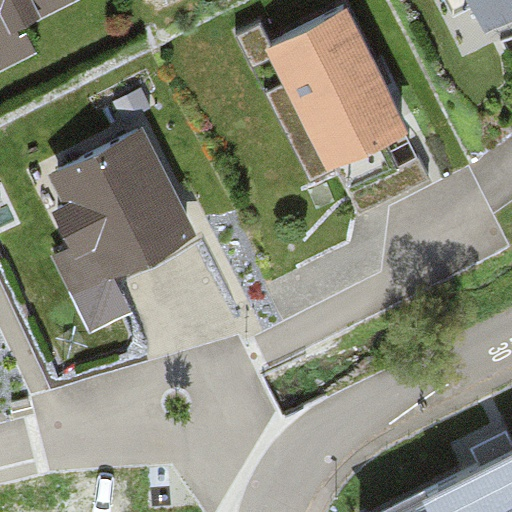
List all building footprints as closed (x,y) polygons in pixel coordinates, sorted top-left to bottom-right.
[(0,0),(0,69),(34,52),(20,25),(68,0),(0,0)] [(511,11),(511,0),(473,0),(486,25),(511,11)] [(408,126),(344,2),(270,40),(261,22),(240,33),(256,64),(272,55),(284,80),(268,88),(313,175),(408,126)] [(194,230),(141,124),(51,169),(66,199),(52,206),(71,245),(52,255),(70,292),(194,230)] [(511,511),(511,445),(375,511),(511,511)]
